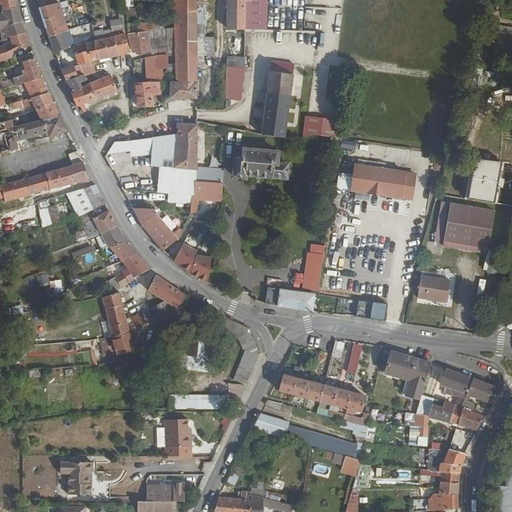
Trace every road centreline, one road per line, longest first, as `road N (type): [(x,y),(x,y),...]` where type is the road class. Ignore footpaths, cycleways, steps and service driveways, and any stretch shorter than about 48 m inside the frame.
road 1 (unclassified): [(25,0),(48,73),(129,224),(199,294),(248,316)]
road 2 (tertiary): [(511,343),(299,326)]
road 3 (unknown): [(396,334),(380,236),(339,209),(343,155)]
road 4 (tertiary): [(274,356),(198,511)]
road 5 (unknown): [(248,316),(242,188)]
road 6 (residential): [(511,399),(473,462),(468,511)]
